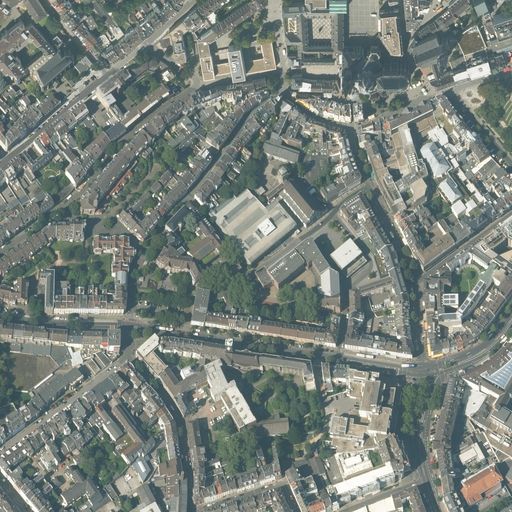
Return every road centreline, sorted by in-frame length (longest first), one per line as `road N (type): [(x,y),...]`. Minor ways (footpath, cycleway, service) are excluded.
road 1 (residential): [(148,41),(203,86),(153,116),(71,200),(0,254)]
road 2 (tertiary): [(129,326),(338,358)]
road 3 (residential): [(189,511),(179,423),(128,356)]
road 4 (residential): [(128,356),(0,452)]
road 5 (residential): [(410,272),(369,185),(333,213)]
road 6 (residential): [(3,162),(107,74)]
road 7 (tertiary): [(0,315),(129,326)]
road 8 (residential): [(414,283),(511,213)]
road 9 (residential): [(199,511),(283,483),(295,511)]
